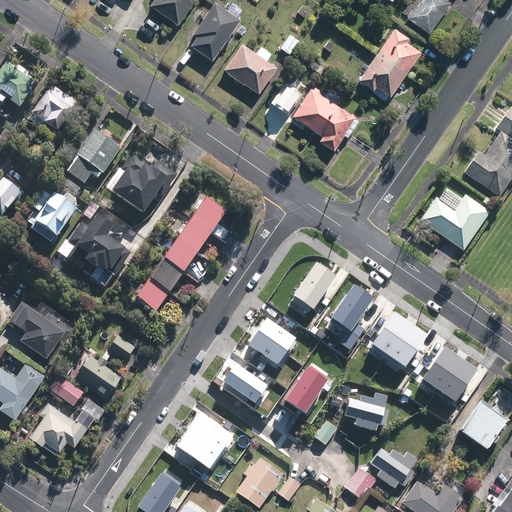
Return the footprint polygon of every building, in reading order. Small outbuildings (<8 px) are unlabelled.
[(191,0),(150,0),(148,4),(176,23),(191,0)] [(212,0),(190,33),(194,36),(188,45),(210,60),(239,18),(212,0)] [(343,0),(340,0),(337,5),(343,10),(348,3),(343,0)] [(446,0),(415,0),(404,17),(427,33),(449,2),(446,0)] [(301,4),(296,11),(303,16),(308,9),(301,4)] [(374,53),(404,74),(420,51),(405,41),(408,37),(392,27),(374,53)] [(289,53),(298,40),(289,33),(280,46),(289,53)] [(327,40),(322,46),(329,51),(333,45),(327,40)] [(257,92),(275,66),(240,42),(222,68),(257,92)] [(388,96),(404,74),(374,53),(356,78),(372,89),(374,86),(388,96)] [(18,107),(36,83),(5,61),(0,68),(0,104),(5,98),(18,107)] [(325,66),(319,62),(313,69),(320,74),(325,66)] [(301,86),(282,73),(258,109),(277,121),(301,86)] [(74,101),(50,85),(46,91),(45,91),(29,114),(30,114),(27,119),(42,129),(45,125),(55,131),(70,108),(69,108),(74,101)] [(309,86),(290,115),(320,135),(317,140),(332,150),(354,116),(309,86)] [(462,173),(497,197),(511,176),(511,140),(511,138),(511,108),(509,107),(495,128),(499,131),(483,155),(477,150),(462,173)] [(101,173),(119,147),(93,128),(74,155),(76,155),(64,171),(69,174),(62,184),(75,193),(89,173),(96,178),(100,173),(101,173)] [(124,171),(110,193),(143,214),(162,184),(169,189),(179,175),(157,161),(154,167),(131,152),(120,169),(124,171)] [(3,177),(0,180),(0,216),(0,217),(21,192),(3,177)] [(55,233),(75,205),(52,189),(32,217),(34,218),(29,225),(49,239),(54,233),(55,233)] [(222,236),(227,228),(216,220),(224,209),(204,194),(190,214),(210,229),(210,228),(222,236)] [(418,220),(461,250),(488,212),(463,194),(453,210),(434,197),(418,220)] [(114,226),(96,214),(88,225),(81,221),(67,241),(74,246),(66,259),(92,276),(98,266),(104,271),(107,268),(118,275),(132,254),(106,237),(114,226)] [(196,249),(210,229),(190,214),(176,234),(196,249)] [(182,269),(196,249),(176,234),(162,254),(182,269)] [(168,289),(182,269),(162,254),(147,275),(168,289)] [(336,277),(317,264),(294,297),(314,310),(336,277)] [(154,309),(168,289),(147,275),(133,295),(154,309)] [(331,318),(348,330),(351,332),(357,323),(373,300),(353,286),(331,318)] [(51,362),(74,329),(49,312),(44,319),(40,316),(42,313),(22,300),(8,321),(25,332),(19,340),(51,362)] [(373,346),(388,357),(410,325),(394,314),(373,346)] [(268,317),(259,331),(290,352),(299,339),(268,317)] [(309,329),(292,317),(286,325),(303,337),(309,329)] [(365,329),(357,323),(351,332),(348,330),(339,342),(350,349),(365,329)] [(425,335),(410,325),(388,357),(403,367),(425,335)] [(281,365),(290,352),(259,331),(250,344),(281,365)] [(116,332),(105,348),(122,360),(133,344),(116,332)] [(422,381),(440,393),(463,359),(445,347),(422,381)] [(102,362),(105,358),(99,354),(96,358),(88,353),(72,376),(103,397),(119,374),(102,362)] [(479,369),(463,359),(440,393),(455,404),(479,369)] [(0,405),(0,407),(15,418),(45,374),(26,360),(16,376),(0,364),(0,397),(3,400),(0,405)] [(268,385),(236,362),(223,381),(255,403),(268,385)] [(327,380),(308,367),(285,398),(304,412),(327,380)] [(57,372),(47,386),(71,403),(81,389),(57,372)] [(359,399),(350,397),(345,414),(357,417),(355,423),(376,429),(378,422),(384,424),(389,407),(384,406),(387,395),(376,392),(374,397),(361,394),(359,399)] [(330,404),(339,407),(341,400),(331,398),(330,404)] [(104,412),(88,400),(81,409),(98,421),(104,412)] [(461,431),(487,449),(508,419),(482,401),(461,431)] [(66,443),(74,448),(87,430),(94,419),(82,411),(75,422),(74,421),(71,426),(48,410),(28,439),(42,448),(45,443),(59,453),(66,443)] [(201,413),(190,429),(224,451),(234,435),(201,413)] [(324,418),(313,434),(324,441),(335,426),(324,418)] [(212,468),(224,451),(190,429),(179,446),(212,468)] [(387,451),(379,445),(368,460),(398,481),(399,480),(403,483),(413,469),(409,466),(416,456),(405,449),(401,454),(390,446),(387,451)] [(280,471),(257,456),(252,463),(249,460),(242,470),(245,473),(234,489),(257,505),(280,471)] [(343,484),(360,496),(375,476),(358,464),(343,484)] [(165,511),(182,488),(162,474),(139,508),(144,511),(165,511)] [(299,481),(288,474),(277,490),(287,497),(299,481)] [(417,511),(449,511),(462,495),(441,480),(434,491),(415,477),(399,499),(417,511)] [(511,511),(511,488),(499,508),(496,506),(491,511),(511,511)] [(337,511),(314,495),(306,507),(309,509),(307,511),(337,511)]
